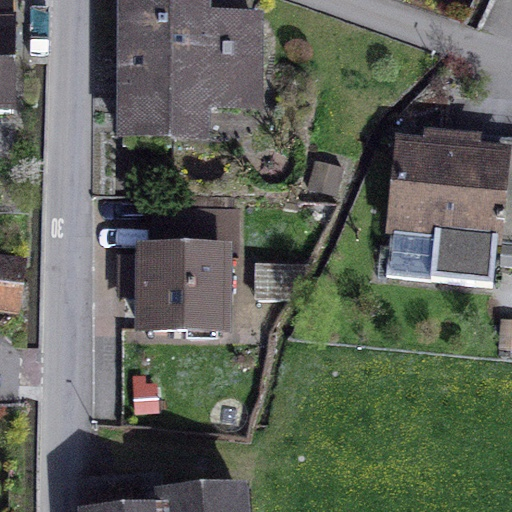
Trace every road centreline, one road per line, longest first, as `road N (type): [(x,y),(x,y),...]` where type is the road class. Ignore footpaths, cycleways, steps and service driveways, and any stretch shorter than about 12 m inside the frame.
road 1 (residential): [(74,0),(64,511)]
road 2 (track): [(281,472),(65,446)]
road 3 (residential): [(327,0),(511,59)]
